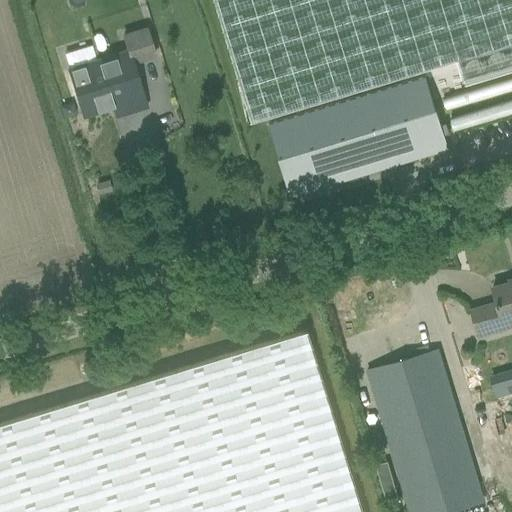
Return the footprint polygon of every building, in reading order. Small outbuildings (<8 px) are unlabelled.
[(511,0),(217,0),(254,119),(458,56),(468,84),(511,70),(511,0)] [(147,107),(133,65),(156,57),(146,27),(121,35),(127,53),(69,72),(83,116),(143,97),(146,107),(147,107)] [(290,198),(323,188),(354,178),(385,168),(416,158),(449,148),(426,77),(268,126),(290,198)] [(73,102),(60,106),(64,118),(77,114),(73,102)] [(99,195),(112,192),(109,180),(96,184),(99,195)] [(511,317),(511,281),(493,287),(497,302),(471,310),(480,337),(511,327),(511,318),(511,317)] [(0,511),(358,511),(304,331),(0,421),(0,511)] [(409,511),(486,511),(439,350),(368,370),(409,511)] [(495,395),(511,391),(511,367),(491,372),(495,395)] [(376,465),(387,503),(399,499),(388,461),(376,465)]
